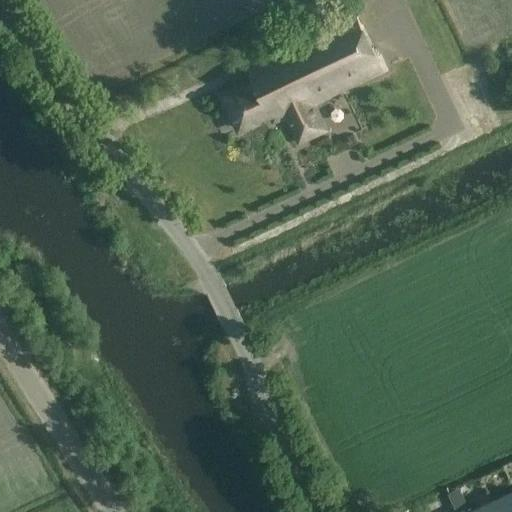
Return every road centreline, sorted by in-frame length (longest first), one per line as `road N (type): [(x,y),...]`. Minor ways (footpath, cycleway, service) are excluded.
road 1 (unclassified): [(325,511),(207,274),(0,0)]
road 2 (track): [(207,274),(221,254),(511,114)]
road 3 (unclassified): [(111,511),(0,337)]
